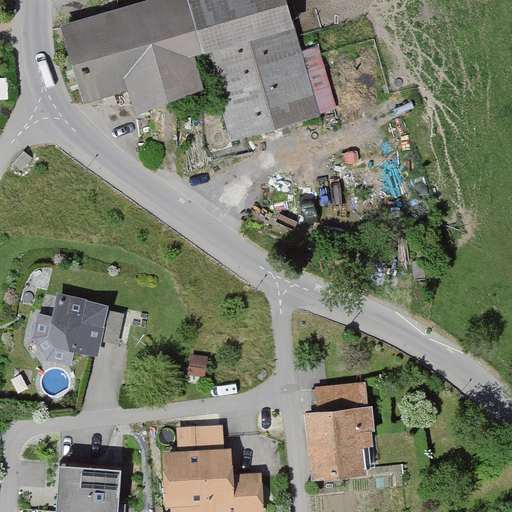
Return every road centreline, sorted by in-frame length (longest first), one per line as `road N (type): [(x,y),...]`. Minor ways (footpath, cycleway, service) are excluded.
road 1 (residential): [(278,283),(68,122),(45,88),(31,39),(32,0)]
road 2 (residential): [(511,412),(419,341),(278,283)]
road 3 (residential): [(278,283),(298,511)]
